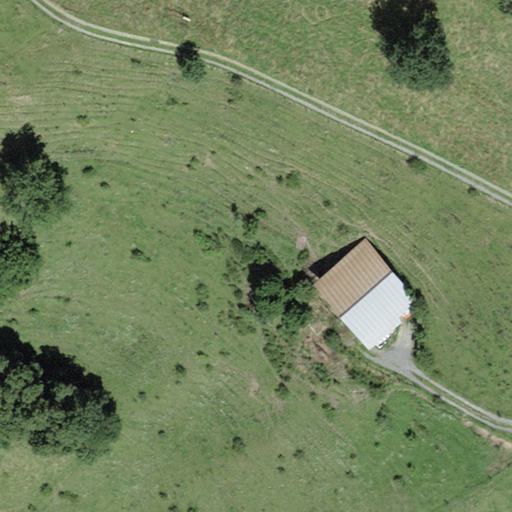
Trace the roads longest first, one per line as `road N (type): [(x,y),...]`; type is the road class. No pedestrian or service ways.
road 1 (track): [(511,201),(234,70),(96,33),(40,0)]
road 2 (track): [(391,360),(511,427)]
